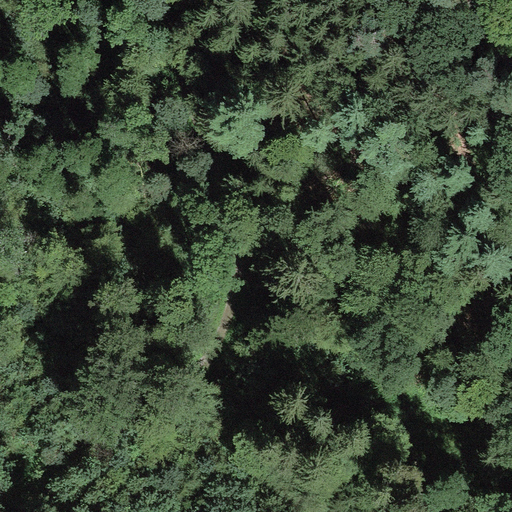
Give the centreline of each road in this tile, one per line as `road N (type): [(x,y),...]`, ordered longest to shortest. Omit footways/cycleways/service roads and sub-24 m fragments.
road 1 (track): [(20,511),(194,373),(230,304),(225,214),(158,0)]
road 2 (track): [(210,351),(253,460),(308,511)]
